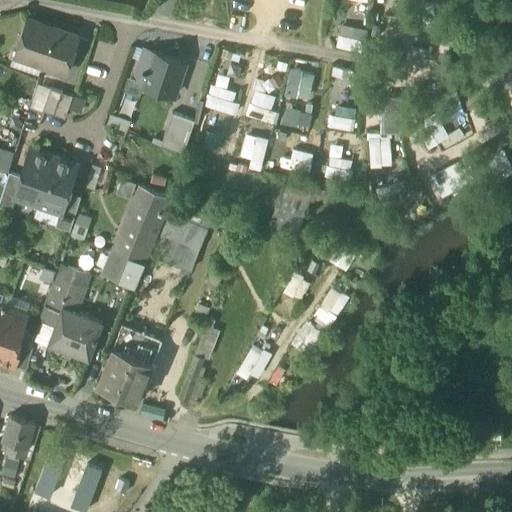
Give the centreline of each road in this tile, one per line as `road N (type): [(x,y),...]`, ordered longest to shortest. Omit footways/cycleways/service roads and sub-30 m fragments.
road 1 (tertiary): [(181,441),(341,474),(511,478)]
road 2 (residential): [(363,64),(133,20)]
road 3 (tertiary): [(0,395),(181,441)]
road 4 (residential): [(133,20),(91,138),(49,126)]
